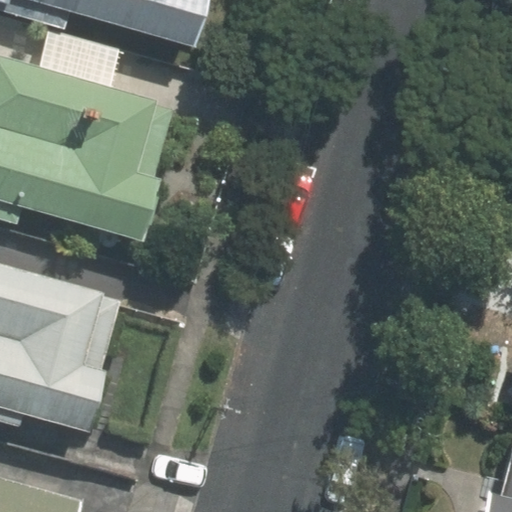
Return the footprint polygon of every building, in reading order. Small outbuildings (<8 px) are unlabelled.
[(0,0),(0,16),(45,29),(48,12),(165,46),(178,0),(0,0)] [(163,108),(0,61),(0,222),(1,223),(4,207),(119,240),(137,181),(157,187),(162,168),(148,164),(163,108)] [(110,301),(0,268),(0,424),(10,427),(14,413),(73,430),(110,301)] [(511,338),(507,337),(491,395),(511,400),(511,338)] [(511,511),(511,429),(501,426),(482,497),(463,492),(457,511),(511,511)] [(0,511),(55,511),(58,501),(0,484),(0,511)]
